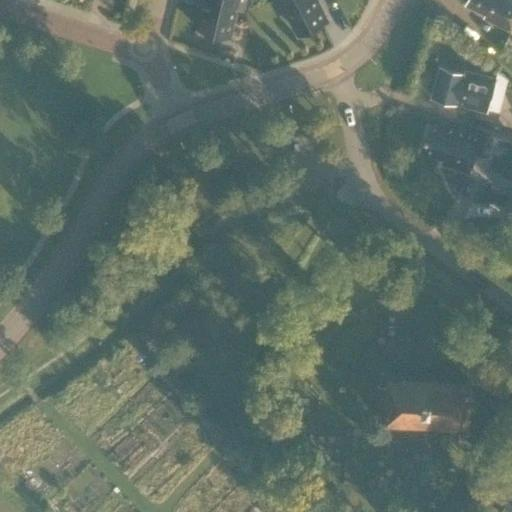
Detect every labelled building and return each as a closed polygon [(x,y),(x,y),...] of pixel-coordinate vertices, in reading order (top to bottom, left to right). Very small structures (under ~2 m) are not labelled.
[(249,0),(204,0),(201,12),(204,13),(200,29),(229,37),(235,11),(246,14),(249,0)] [(316,0),(283,0),(301,34),(327,21),(316,0)] [(468,0),(467,3),(486,12),(484,17),(510,30),(511,25),(511,0),(468,0)] [(456,103),(487,111),(496,79),(465,70),(464,73),(442,67),(434,97),(456,103)] [(498,137),(502,124),(481,118),(477,130),(498,137)] [(438,162),(470,172),(476,153),(488,156),(494,137),(482,133),(480,138),(438,125),(436,132),(429,129),(422,150),(440,156),(438,162)] [(470,426),(472,384),(389,380),(387,421),(470,426)] [(247,474),(253,468),(247,461),(240,467),(247,474)] [(294,511),(302,511),(309,505),(298,496),(289,507),(294,511)]
